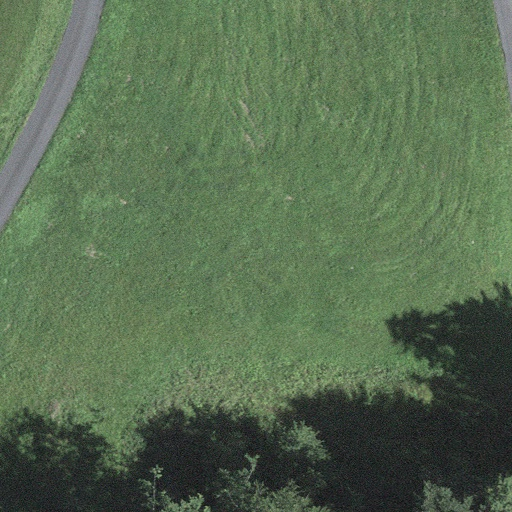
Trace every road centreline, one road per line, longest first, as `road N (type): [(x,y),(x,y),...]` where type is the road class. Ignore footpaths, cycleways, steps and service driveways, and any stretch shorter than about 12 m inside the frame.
road 1 (unclassified): [(0,155),(57,35),(61,0)]
road 2 (residential): [(511,122),(480,0)]
